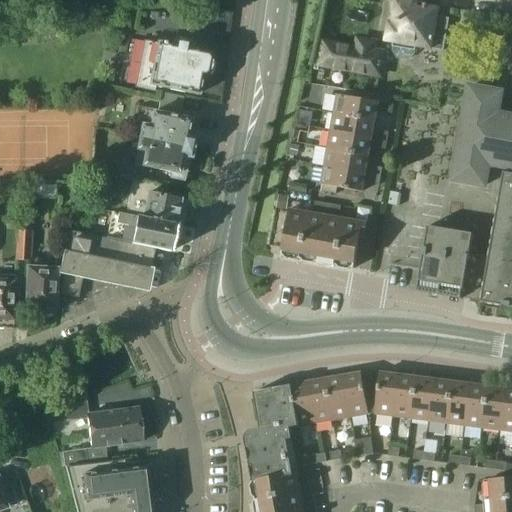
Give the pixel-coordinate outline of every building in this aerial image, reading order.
[(389,24),(386,42),(395,43),(393,54),(397,60),(408,62),(415,58),(417,47),(432,50),(444,52),(449,21),(437,19),(438,10),(427,8),(428,5),(398,0),(394,25),(389,24)] [(356,49),(324,44),(320,66),(380,77),(384,56),(373,54),(373,53),(374,44),(358,41),(356,49)] [(144,45),(135,90),(152,93),(153,89),(196,97),(199,81),(206,77),(206,74),(211,75),(213,64),(209,63),(209,61),(205,55),(185,52),(186,45),(172,42),(171,49),(155,46),(155,47),(144,45)] [(511,117),(498,115),(502,94),(470,88),(453,181),(485,187),(489,165),(511,169),(511,117)] [(138,139),(191,150),(193,140),(185,138),(188,122),(178,120),(182,100),(160,96),(156,116),(151,115),(148,130),(140,128),(138,139)] [(337,96),(334,114),(375,121),(378,103),(337,96)] [(394,106),(383,104),(382,113),(392,114),(394,106)] [(334,114),(331,132),(372,139),(375,121),(334,114)] [(291,130),(290,138),(298,140),(300,132),(291,130)] [(377,140),(388,142),(389,133),(378,131),(377,140)] [(368,157),(372,139),(331,132),(328,150),(368,157)] [(189,161),(191,150),(138,139),(135,152),(144,154),(141,169),(178,176),(181,159),(189,161)] [(386,150),(388,142),(377,140),(375,148),(386,150)] [(300,148),(292,146),(289,156),(297,158),(300,148)] [(365,175),(368,157),(328,150),(325,167),(365,175)] [(362,193),(365,175),(325,167),(321,186),(362,193)] [(370,175),(381,177),(383,169),(372,167),(370,175)] [(497,221),(511,223),(511,175),(505,174),(497,221)] [(380,186),(381,177),(370,175),(369,184),(380,186)] [(132,181),(125,216),(174,226),(181,191),(132,181)] [(291,184),(289,193),(307,196),(308,187),(291,184)] [(391,193),(388,205),(399,207),(401,195),(391,193)] [(279,196),(277,209),(287,210),(289,198),(279,196)] [(282,256),(318,263),(328,205),(316,203),(313,215),(319,216),(318,221),(289,216),(282,256)] [(328,205),(318,263),(354,269),(361,229),(333,224),(333,219),(339,220),(341,207),(328,205)] [(131,246),(152,249),(170,253),(175,227),(174,226),(125,216),(117,215),(116,225),(134,228),(131,246)] [(511,223),(497,221),(489,261),(511,265),(511,223)] [(462,299),(470,256),(473,235),(428,227),(423,257),(417,293),(462,301),(462,299)] [(16,232),(15,262),(31,263),(32,233),(16,232)] [(143,290),(152,249),(131,246),(71,233),(58,295),(76,298),(80,277),(143,290)] [(470,256),(462,299),(482,302),(489,259),(470,256)] [(511,309),(511,265),(489,261),(482,304),(511,309)] [(54,309),(55,269),(25,268),(23,308),(37,308),(39,311),(41,312),(43,313),(45,313),(47,313),(50,311),(52,309),(54,309)] [(12,321),(14,277),(0,276),(0,324),(3,326),(10,322),(11,321),(12,321)] [(351,376),(254,393),(260,429),(261,434),(298,428),(351,419),(371,415),(376,416),(502,432),(500,445),(511,446),(511,390),(383,374),(381,374),(368,374),(362,375),(351,376)] [(139,428),(136,409),(89,415),(86,415),(87,423),(90,449),(141,441),(140,439),(144,439),(143,428),(139,428)] [(317,511),(315,496),(302,498),(303,504),(299,505),(294,477),(299,476),(295,456),(291,457),(287,438),(275,440),(275,442),(246,447),(257,511),(317,511)] [(426,442),(424,454),(436,455),(437,444),(426,442)] [(401,451),(390,449),(388,457),(399,459),(401,451)] [(87,464),(85,450),(62,453),(63,468),(64,468),(87,465),(87,464)] [(342,452),(331,454),(333,463),(343,461),(342,452)] [(424,454),(415,453),(414,461),(435,463),(436,455),(424,454)] [(326,455),(303,459),(305,468),(327,464),(326,455)] [(471,460),(451,457),(450,465),(470,468),(471,460)] [(152,511),(151,501),(147,467),(146,463),(127,466),(124,466),(123,460),(106,462),(87,465),(64,468),(75,511),(152,511)] [(508,465),(487,462),(486,470),(507,473),(508,465)] [(0,507),(16,503),(11,487),(7,488),(2,474),(0,474),(0,507)] [(476,511),(511,511),(511,479),(492,481),(494,511),(490,511),(490,506),(476,507),(476,511)]
